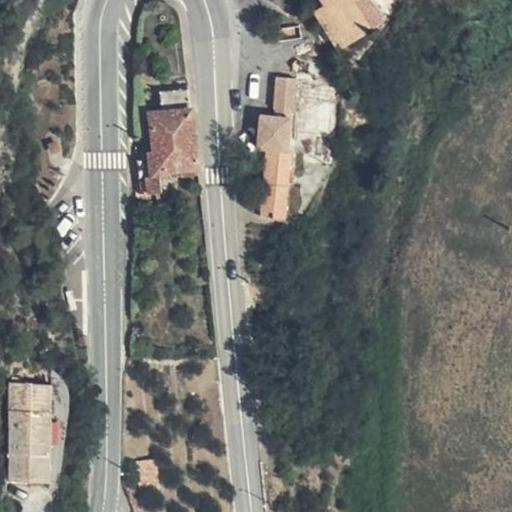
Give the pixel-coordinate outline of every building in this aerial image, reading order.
[(337,0),(332,3),(355,44),(387,25),(372,0),(337,0)] [(372,0),(387,25),(401,18),(390,0),(372,0)] [(288,105),(304,108),(308,108),(312,76),(292,74),(288,105)] [(347,135),(352,91),(352,86),(316,81),(310,131),(329,134),(326,154),(341,157),(344,135),(347,135)] [(175,108),(204,104),(202,84),(173,88),(175,108)] [(163,154),(151,155),(153,178),(174,176),(174,170),(185,169),(184,164),(193,162),(194,173),(211,171),(204,104),(175,108),(165,110),(170,146),(162,147),(163,154)] [(304,108),(288,105),(287,113),(303,116),(304,108)] [(279,146),(272,207),(286,209),(285,214),(296,216),(304,148),(299,148),(303,116),(287,113),(273,112),(270,145),(279,146)] [(176,189),(174,176),(153,178),(154,191),(176,189)] [(21,485),(60,487),(64,388),(23,387),(21,485)] [(145,452),(148,482),(168,480),(165,450),(145,452)]
